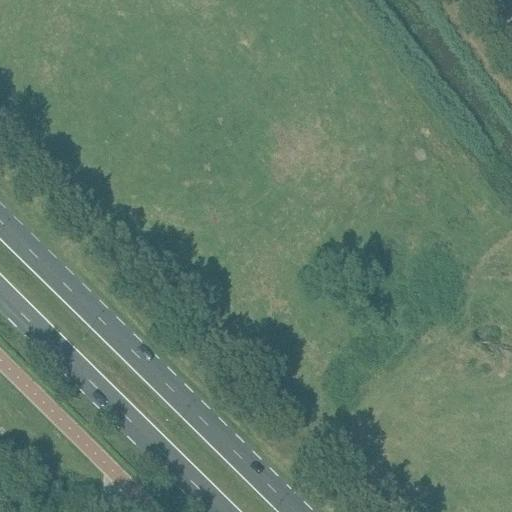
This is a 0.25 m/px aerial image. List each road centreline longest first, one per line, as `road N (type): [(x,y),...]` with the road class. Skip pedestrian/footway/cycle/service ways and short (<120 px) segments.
road 1 (primary): [(296,511),(0,219)]
road 2 (primary): [(0,290),(224,511)]
road 3 (unclassified): [(157,511),(0,359)]
